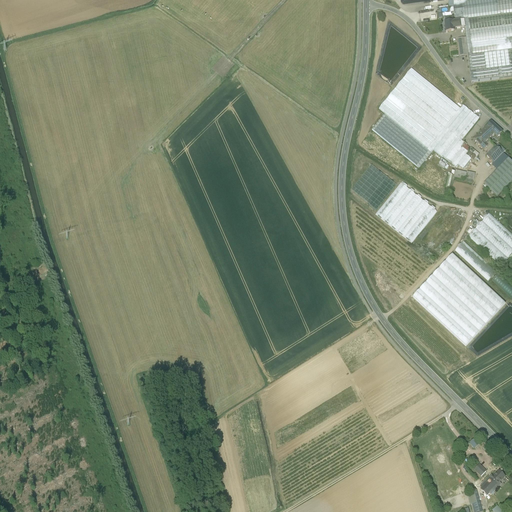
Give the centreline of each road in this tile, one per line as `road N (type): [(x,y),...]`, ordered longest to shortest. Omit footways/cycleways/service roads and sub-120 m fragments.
road 1 (tertiary): [(365,1),(362,75),(342,168),(353,260),(387,326),(511,456)]
road 2 (track): [(285,0),(147,150)]
road 3 (tertiary): [(511,135),(459,89),(406,18),(365,1)]
road 4 (track): [(282,511),(445,415)]
